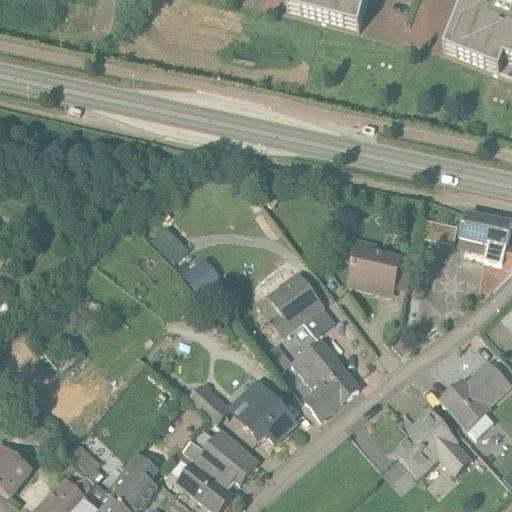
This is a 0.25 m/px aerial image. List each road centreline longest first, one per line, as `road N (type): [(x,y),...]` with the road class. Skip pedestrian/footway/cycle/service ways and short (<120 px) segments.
road 1 (primary): [(511,185),(0,75)]
road 2 (residential): [(247,511),(278,475),(511,285)]
